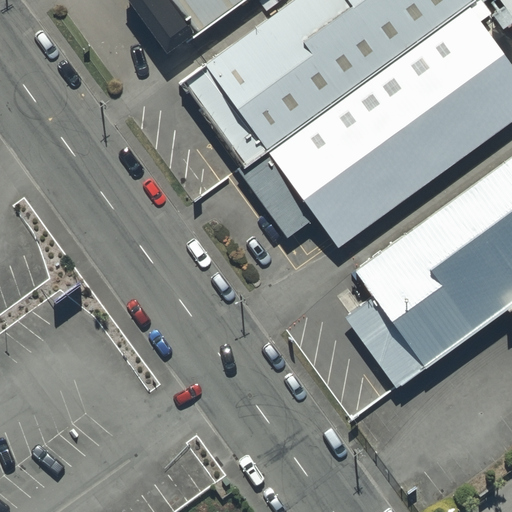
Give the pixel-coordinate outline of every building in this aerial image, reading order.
[(252,0),(169,60),(232,146),(434,0),(252,0)] [(180,0),(189,12),(205,0),(180,0)] [(511,63),(466,0),(434,0),(232,146),(283,216),(306,199),(324,224),(511,88),(511,63)] [(393,379),(503,301),(511,294),(511,158),(354,273),(373,298),(348,316),(393,379)] [(511,294),(503,301),(511,312),(511,294)] [(183,463),(116,511),(170,511),(202,489),(183,463)]
